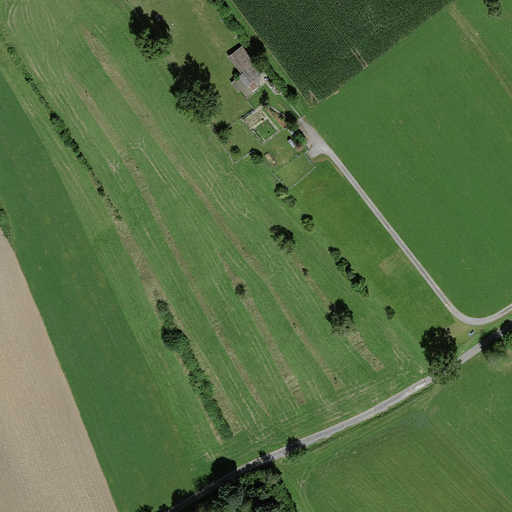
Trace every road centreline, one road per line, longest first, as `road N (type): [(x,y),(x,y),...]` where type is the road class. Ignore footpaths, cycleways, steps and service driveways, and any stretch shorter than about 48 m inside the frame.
road 1 (track): [(312,129),(458,319),(484,319),(511,305)]
road 2 (track): [(421,381),(167,511)]
